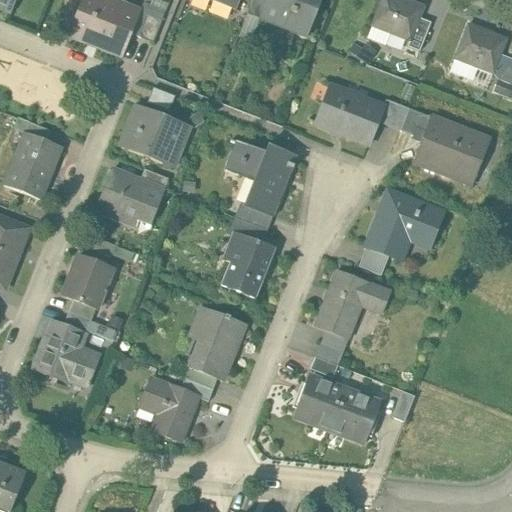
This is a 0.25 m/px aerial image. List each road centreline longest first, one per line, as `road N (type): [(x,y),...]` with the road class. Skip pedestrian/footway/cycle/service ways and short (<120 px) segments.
road 1 (residential): [(0,392),(122,79),(0,29)]
road 2 (residential): [(228,467),(336,189)]
road 3 (residential): [(228,467),(477,493),(511,479)]
road 4 (residential): [(82,455),(228,467)]
